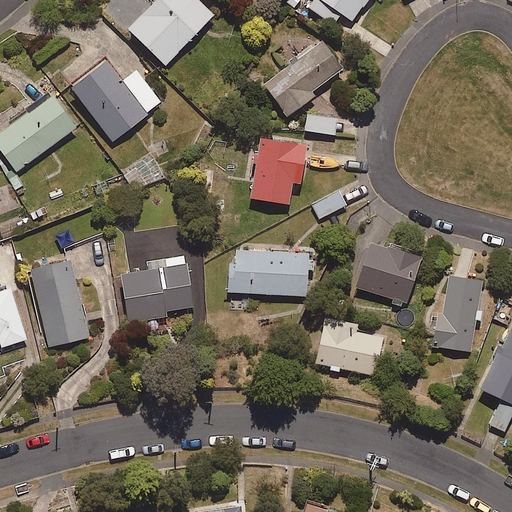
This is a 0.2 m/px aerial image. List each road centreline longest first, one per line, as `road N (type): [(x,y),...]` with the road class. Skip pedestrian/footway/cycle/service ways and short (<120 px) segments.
road 1 (residential): [(0,466),(147,431),(259,423),(407,452),(511,505)]
road 2 (residential): [(511,232),(404,199),(388,184),(378,148),(395,85),(437,29),(470,14),(511,29)]
